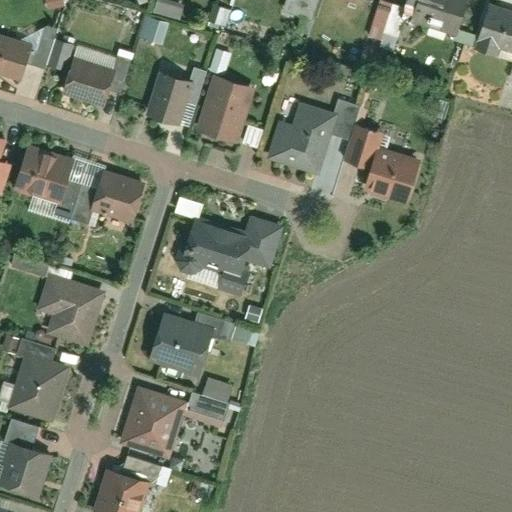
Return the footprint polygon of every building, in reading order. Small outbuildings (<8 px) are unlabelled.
[(174,0),(163,0),(160,12),(186,20),(190,4),(174,0)] [(294,0),(292,11),(320,19),(324,0),(294,0)] [(389,33),(397,4),(383,0),(373,36),(387,40),(389,33)] [(468,0),(412,0),(411,8),(407,20),(459,34),(468,0)] [(511,7),(492,2),(480,43),(511,52),(511,7)] [(407,20),(411,8),(397,4),(389,33),(402,37),(407,20)] [(217,22),(233,26),(238,10),(222,6),(217,22)] [(148,39),(166,44),(172,21),(155,16),(148,39)] [(0,72),(25,79),(35,43),(0,32),(0,72)] [(53,66),(70,71),(74,55),(78,43),(61,39),(53,66)] [(225,48),(218,74),(231,77),(238,52),(225,48)] [(63,94),(108,107),(119,68),(74,55),(70,71),(63,94)] [(152,115),(184,124),(196,81),(164,72),(152,115)] [(202,129),(244,141),(260,86),(231,77),(218,74),(202,129)] [(334,132),(354,138),(358,124),(364,103),(344,98),(339,113),(334,132)] [(334,132),(339,113),(304,103),(298,124),(284,120),(274,158),(323,172),(334,132)] [(262,146),(268,128),(253,122),(247,141),(262,146)] [(348,160),(372,167),(378,146),(382,130),(358,124),(354,138),(348,160)] [(0,172),(4,160),(11,139),(0,135),(0,172)] [(33,145),(19,189),(63,203),(71,180),(77,158),(33,145)] [(366,189),(412,202),(424,160),(378,146),(372,167),(366,189)] [(18,165),(4,160),(0,172),(0,192),(8,195),(18,165)] [(103,190),(97,209),(137,222),(150,182),(109,169),(103,190)] [(103,190),(71,180),(63,203),(60,214),(92,224),(97,209),(103,190)] [(206,215),(209,200),(184,195),(181,210),(206,215)] [(255,236),(248,257),(274,266),(287,226),(254,215),(248,234),(255,236)] [(184,254),(243,274),(248,257),(255,236),(248,234),(196,217),(184,254)] [(19,253),(16,266),(52,275),(55,261),(19,253)] [(110,291),(54,273),(42,310),(56,314),(51,330),(93,344),(110,291)] [(154,358),(206,375),(219,334),(221,328),(200,321),(169,311),(154,358)] [(204,311),(200,321),(221,328),(219,334),(235,339),(241,324),(204,311)] [(57,421),(75,364),(31,350),(13,407),(57,421)] [(209,395),(235,403),(241,385),(215,377),(209,395)] [(126,442),(174,457),(191,406),(193,400),(145,384),(126,442)] [(193,400),(191,406),(230,419),(235,403),(209,395),(196,390),(193,400)] [(16,442),(36,448),(43,428),(14,419),(8,439),(16,442)] [(44,499),(58,455),(36,448),(16,442),(2,485),(44,499)] [(132,455),(126,474),(155,483),(161,485),(167,466),(132,455)] [(96,511),(145,511),(155,483),(126,474),(111,469),(96,511)]
